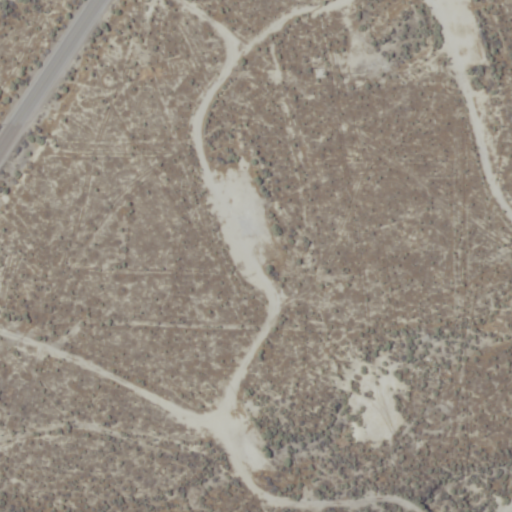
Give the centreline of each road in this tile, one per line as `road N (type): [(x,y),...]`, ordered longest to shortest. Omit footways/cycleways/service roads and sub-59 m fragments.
road 1 (residential): [(0,440),(97,425),(219,455),(273,495),(355,502),(401,496),(425,511)]
road 2 (residential): [(0,166),(109,0)]
